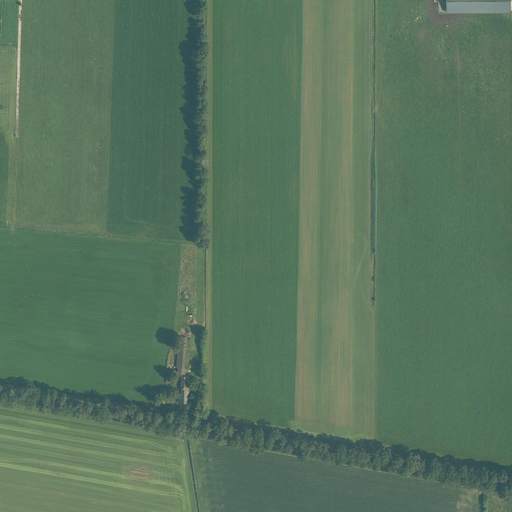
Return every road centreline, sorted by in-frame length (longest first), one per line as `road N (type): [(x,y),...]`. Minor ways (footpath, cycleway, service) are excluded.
road 1 (unclassified): [(511,481),(0,388)]
road 2 (track): [(16,130),(20,0)]
